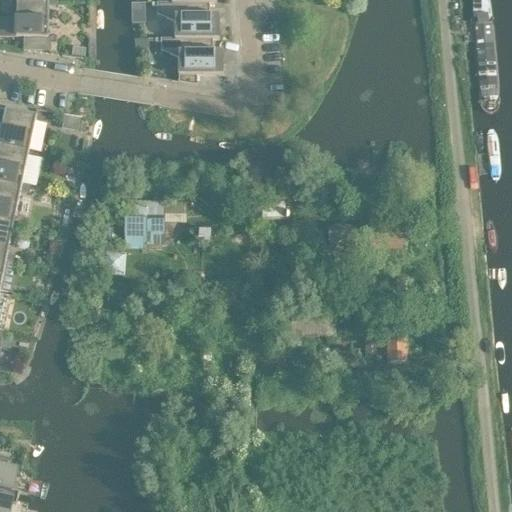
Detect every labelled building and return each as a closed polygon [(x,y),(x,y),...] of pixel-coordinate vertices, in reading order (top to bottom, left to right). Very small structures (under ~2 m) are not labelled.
[(16,0),(16,1),(16,18),(12,21),(0,21),(0,36),(27,38),(27,47),(46,47),(48,5),(56,5),(56,1),(16,0)] [(468,0),(479,122),(504,120),(493,0),(468,0)] [(174,22),(174,39),(218,39),(218,16),(208,16),(209,4),(215,4),(215,3),(171,3),(157,3),(157,15),(174,22)] [(218,39),(174,39),(160,39),(160,51),(178,58),(178,81),(177,82),(196,85),(197,84),(196,84),(196,76),(222,76),(222,52),(212,52),(212,40),(218,40),(218,39)] [(71,55),(84,57),(86,47),(73,45),(71,55)] [(0,146),(28,152),(35,121),(43,123),(44,118),(5,109),(1,128),(0,128),(0,146)] [(80,118),(62,115),(61,123),(79,126),(80,118)] [(0,183),(29,189),(30,185),(21,183),(28,152),(0,146),(0,183)] [(310,214),(328,214),(328,182),(310,182),(310,214)] [(0,219),(13,223),(20,192),(28,193),(29,189),(0,183),(0,219)] [(125,246),(145,246),(145,239),(160,239),(161,231),(161,207),(125,206),(125,246)] [(0,256),(14,260),(15,256),(7,254),(13,223),(0,219),(0,256)] [(369,226),(370,239),(369,252),(402,251),(402,246),(404,244),(404,239),(402,237),(401,225),(369,226)] [(332,240),(370,239),(369,226),(332,227),(332,240)] [(0,286),(5,262),(13,264),(14,260),(0,256),(0,286)] [(280,306),(282,337),(334,335),(332,304),(280,306)] [(337,318),(338,334),(363,333),(362,317),(337,318)] [(386,339),(387,356),(387,364),(406,364),(405,329),(386,330),(386,339)] [(371,357),(387,356),(386,339),(370,340),(371,357)] [(0,488),(19,492),(19,491),(12,490),(16,475),(20,476),(26,449),(26,448),(0,448),(0,488)] [(0,511),(9,511),(11,504),(16,505),(19,492),(0,488),(0,511)]
